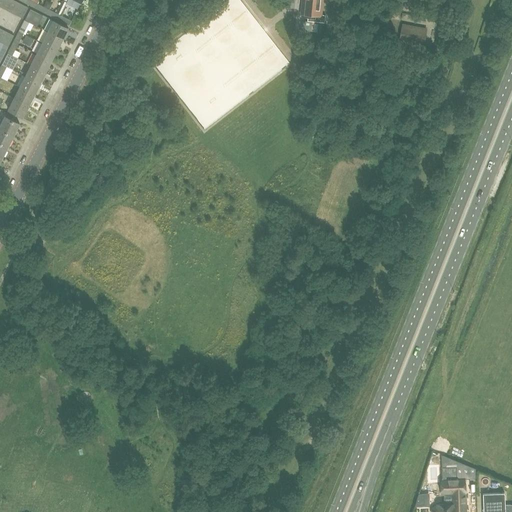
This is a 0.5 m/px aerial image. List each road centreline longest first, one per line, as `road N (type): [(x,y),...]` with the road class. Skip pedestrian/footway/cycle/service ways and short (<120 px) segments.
road 1 (primary): [(511,74),(336,511)]
road 2 (primary): [(389,423),(511,120)]
road 3 (tertiary): [(6,219),(117,0)]
